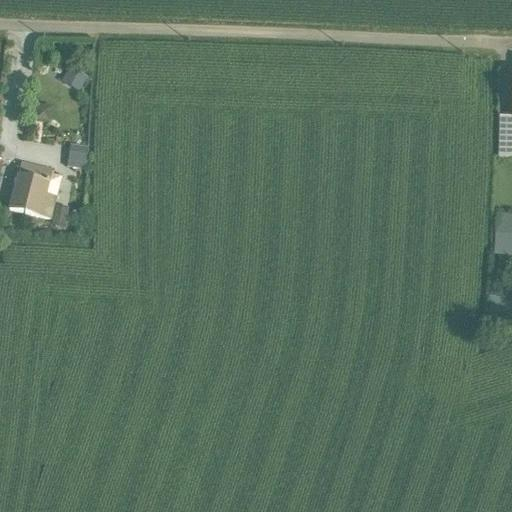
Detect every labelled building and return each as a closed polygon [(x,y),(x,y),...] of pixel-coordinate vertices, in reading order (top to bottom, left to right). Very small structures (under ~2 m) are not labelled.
[(76,87),(81,77),(69,71),(64,80),(76,87)] [(497,120),(496,159),(510,159),(510,148),(511,147),(511,95),(511,121),(497,120)] [(51,110),(34,108),(31,125),(49,128),(51,110)] [(85,152),(68,150),(65,171),(84,173),(85,152)] [(51,173),(20,166),(7,213),(50,225),(60,180),(50,178),(51,173)] [(67,212),(54,210),(50,230),(64,232),(67,212)] [(511,259),(511,219),(494,219),(492,259),(511,259)] [(511,320),(511,300),(493,301),(494,322),(511,320)]
